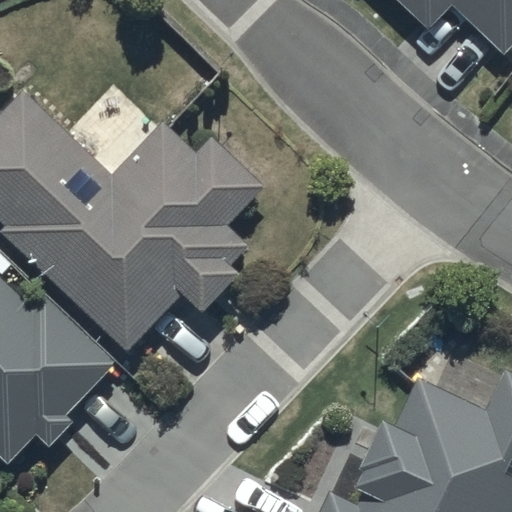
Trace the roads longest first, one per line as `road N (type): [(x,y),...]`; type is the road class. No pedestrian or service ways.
road 1 (residential): [(433,181),(132,511)]
road 2 (residential): [(433,181),(241,0)]
